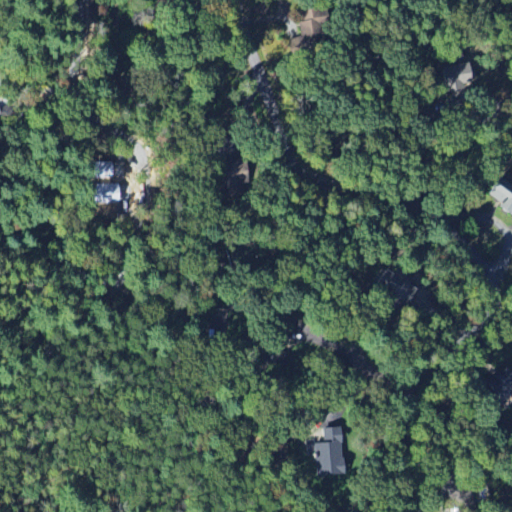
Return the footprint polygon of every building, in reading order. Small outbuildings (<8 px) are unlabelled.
[(468,62),(439,69),(446,93),(474,85),(468,62)] [(511,215),(511,186),(496,178),(484,199),(511,215)] [(405,307),(417,285),(385,268),(373,290),(405,307)] [(284,325),(266,325),(265,365),(283,365),(284,325)] [(511,391),(511,377),(504,368),(478,391),(493,408),(511,391)] [(312,453),(313,477),(338,476),(337,442),(320,442),(321,453),(312,453)] [(469,506),(464,480),(440,485),(443,497),(448,496),(451,510),(469,506)]
